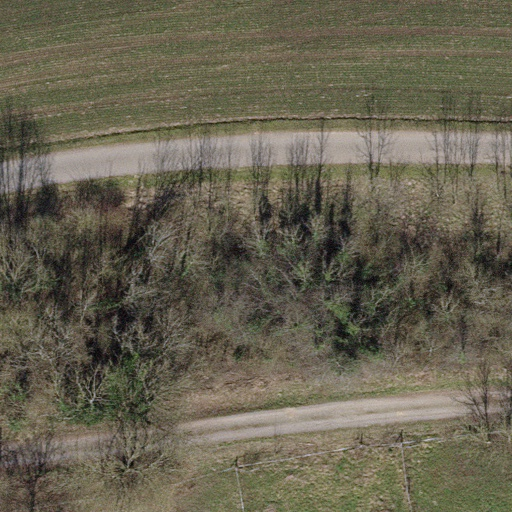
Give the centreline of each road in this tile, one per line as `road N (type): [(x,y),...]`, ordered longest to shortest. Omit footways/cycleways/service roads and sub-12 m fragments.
road 1 (unclassified): [(0,182),(75,164),(236,152),(511,148)]
road 2 (track): [(511,410),(0,442)]
